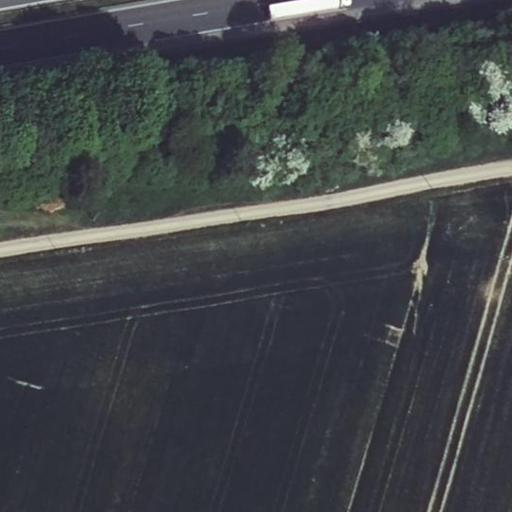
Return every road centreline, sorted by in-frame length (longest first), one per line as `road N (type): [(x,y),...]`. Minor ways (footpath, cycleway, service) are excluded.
road 1 (track): [(0,253),(511,172)]
road 2 (motorway): [(0,49),(298,0)]
